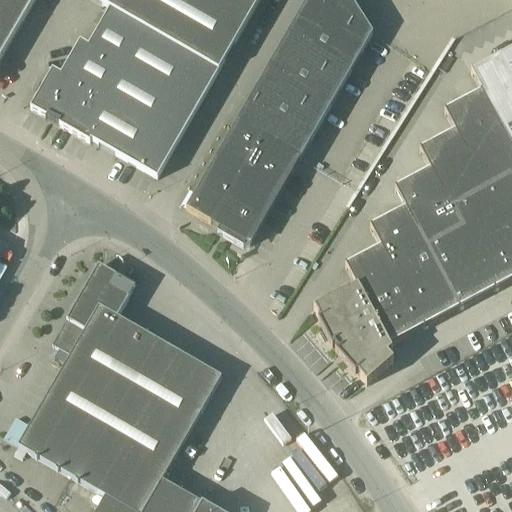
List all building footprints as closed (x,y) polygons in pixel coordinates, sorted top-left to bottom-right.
[(0,0),(0,61),(35,0),(0,0)] [(60,78),(52,73),(29,112),(59,127),(58,128),(89,146),(90,143),(157,182),(261,0),(88,0),(109,12),(88,50),(79,45),(60,78)] [(372,37),(348,0),(308,0),(186,212),(224,234),(222,238),(243,250),(296,159),(300,161),(372,37)] [(511,284),(511,53),(471,75),(470,76),(480,95),(479,96),(479,97),(445,115),(445,114),(443,115),(454,135),(420,153),(419,154),(429,174),(395,192),(394,192),(405,212),(371,230),(369,231),(380,251),(346,269),(344,269),(356,291),(351,293),(350,292),(313,312),(319,324),(327,339),(330,337),(335,346),(332,348),(334,351),(334,352),(336,354),(339,357),(341,355),(348,363),(346,365),(357,377),(366,388),(393,365),(387,358),(390,355),(391,354),(389,350),(511,284)] [(414,71),(419,86),(429,83),(424,68),(414,71)] [(70,359),(17,450),(104,501),(97,511),(209,511),(201,507),(161,484),(221,381),(117,321),(129,300),(125,298),(131,286),(117,278),(116,279),(98,269),(52,348),(70,359)] [(281,406),(274,411),(283,426),(291,422),(281,406)] [(281,435),(274,444),(282,450),(262,473),(302,506),(317,489),(308,481),(319,467),(281,435)] [(186,471),(182,484),(194,488),(198,475),(186,471)]
